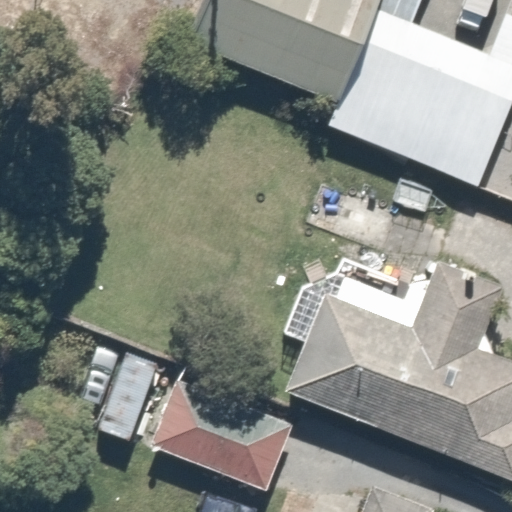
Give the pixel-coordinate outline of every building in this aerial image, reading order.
[(360,44),(250,0),(212,0),(183,72),(325,130),(360,44)] [(511,114),(511,94),(376,40),(332,148),(475,205),(511,114)] [(310,185),(299,231),(384,251),(395,205),(310,185)] [(413,320),(322,284),(275,401),(500,490),(511,461),(511,372),(474,358),(491,317),(425,291),(413,320)] [(113,354),(27,329),(16,367),(101,392),(113,354)] [(271,427),(155,401),(137,480),(253,505),(271,427)] [(386,511),(361,503),(357,511),(386,511)]
